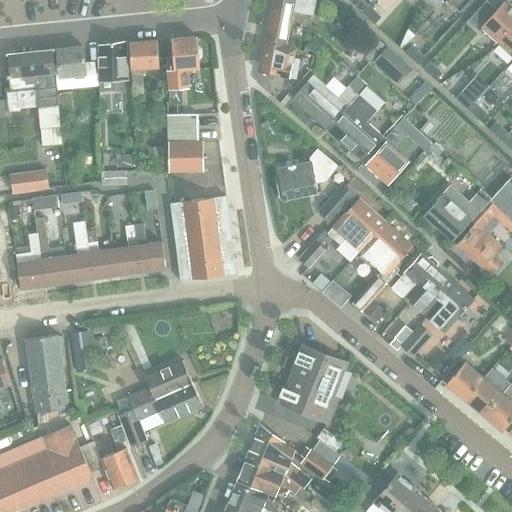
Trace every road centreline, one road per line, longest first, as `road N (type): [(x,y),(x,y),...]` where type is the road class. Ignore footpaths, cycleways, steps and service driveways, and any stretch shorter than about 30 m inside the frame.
road 1 (residential): [(511,466),(314,301),(265,290)]
road 2 (tertiary): [(265,290),(231,16)]
road 3 (residential): [(0,318),(265,290)]
road 4 (residential): [(0,39),(231,16)]
road 5 (tertiary): [(211,444),(253,356),(265,290)]
